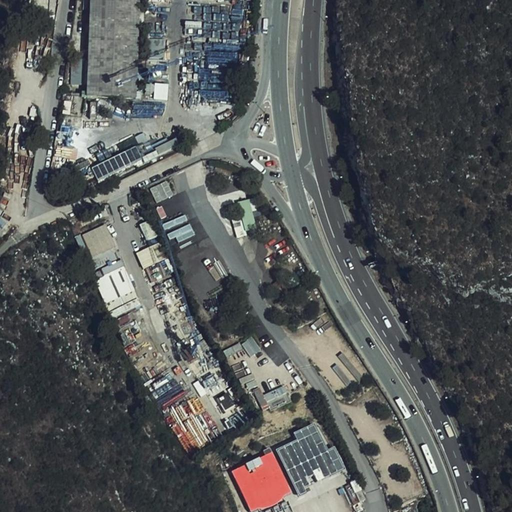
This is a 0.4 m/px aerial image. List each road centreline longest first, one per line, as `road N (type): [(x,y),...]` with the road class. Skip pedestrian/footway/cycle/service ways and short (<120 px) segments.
road 1 (primary): [(289,166),(310,239),(407,404),(448,511)]
road 2 (primary): [(473,511),(447,433),(348,253),(319,168)]
road 3 (unclassified): [(289,166),(238,146),(210,147),(37,219)]
road 4 (unknown): [(111,191),(161,328),(211,414)]
road 5 (residential): [(64,0),(37,219)]
road 6 (primary): [(319,168),(307,67),(313,0)]
road 7 (primary): [(281,0),(289,166)]
